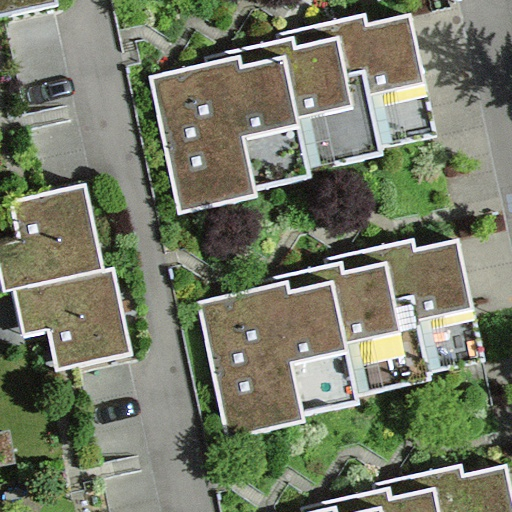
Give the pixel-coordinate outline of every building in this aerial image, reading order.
[(0,0),(0,18),(58,7),(56,0),(0,0)] [(236,65),(151,84),(181,224),(258,207),(256,197),(311,186),(309,177),(378,162),(376,153),(438,142),(415,22),(371,31),(369,20),(289,37),(291,45),(235,57),(236,65)] [(102,275),(85,191),(11,206),(19,247),(0,251),(0,278),(3,295),(13,293),(102,275)] [(286,290),(200,308),(230,448),(307,432),(305,422),(360,410),(358,402),(427,387),(425,378),(487,366),(464,246),(421,256),(418,244),(339,262),(341,270),(284,282),(286,290)] [(102,275),(13,293),(23,343),(49,337),(57,377),(132,362),(114,273),(102,275)] [(330,511),(511,511),(511,479),(511,474),(467,483),(465,472),(385,489),(387,498),(330,510),(330,511)]
